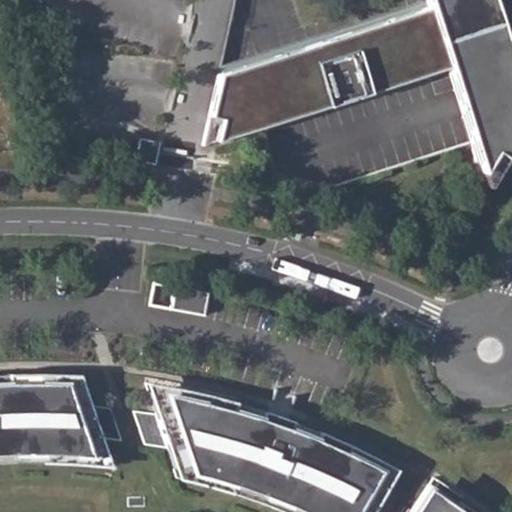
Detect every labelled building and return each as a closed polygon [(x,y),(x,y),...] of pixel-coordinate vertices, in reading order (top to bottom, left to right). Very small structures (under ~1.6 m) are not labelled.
[(424,0),(426,6),(217,74),(202,145),(446,66),(485,186),(511,141),(511,67),(490,0),(424,0)] [(139,138),(135,161),(155,165),(159,142),(139,138)] [(173,286),(169,308),(201,314),(205,292),(173,286)] [(0,462),(8,462),(8,454),(38,454),(37,462),(54,463),(68,463),(69,455),(104,458),(78,384),(36,381),(36,374),(22,373),(5,374),(6,382),(0,382),(0,462)] [(371,511),(390,477),(341,452),(345,444),(332,438),(316,432),(314,439),(287,429),(289,421),(277,416),(261,410),(258,419),(229,410),(231,402),(218,398),(203,394),(201,402),(173,396),(146,391),(172,469),(201,476),(199,484),(213,488),(229,493),(231,485),(259,495),(256,502),(270,508),(280,511),(286,511),(289,507),(300,511),(371,511)] [(460,511),(454,508),(450,511),(449,511),(422,495),(411,511),(460,511)]
